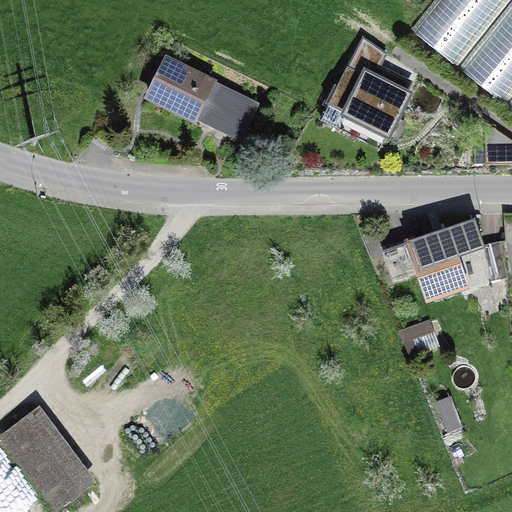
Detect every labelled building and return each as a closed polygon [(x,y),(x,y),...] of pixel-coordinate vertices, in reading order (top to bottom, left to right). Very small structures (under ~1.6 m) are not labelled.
[(439,0),(414,33),(454,65),(505,0),(439,0)] [(511,6),(461,71),(502,103),(511,90),(511,6)] [(234,135),(250,102),(166,62),(148,99),(193,120),(203,99),(220,107),(211,124),(234,135)] [(386,134),(406,94),(347,66),(328,107),(386,134)] [(113,108),(95,134),(110,145),(128,118),(113,108)] [(452,252),(482,242),(474,219),(395,247),(414,301),(463,284),(452,252)] [(499,242),(483,245),(491,281),(507,277),(499,242)] [(429,322),(401,333),(410,358),(439,347),(429,322)] [(448,430),(464,425),(453,394),(437,400),(448,430)] [(48,415),(6,446),(53,511),(70,511),(102,489),(48,415)] [(0,473),(11,467),(0,449),(0,473)]
